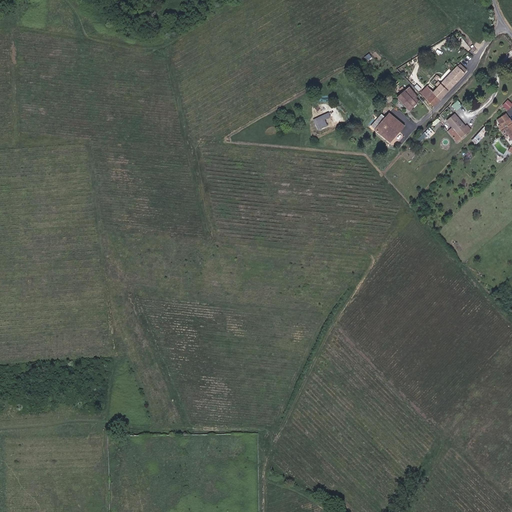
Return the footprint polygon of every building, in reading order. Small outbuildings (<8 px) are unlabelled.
[(434,106),(465,73),(465,72),(466,71),(459,64),(433,92),(427,86),(420,93),(434,106)] [(419,102),(416,98),(418,97),(409,87),(405,90),(403,88),(400,90),(402,92),(397,97),(409,110),(419,102)] [(511,102),(508,99),(503,105),(508,110),(511,105),(511,102)] [(457,110),(462,105),(458,100),(452,105),(457,110)] [(327,125),(325,120),(331,117),(329,113),(314,119),(318,130),(327,125)] [(390,142),(405,126),(389,113),(385,117),(381,114),(371,126),(390,142)] [(469,131),(465,127),(459,119),(455,114),(447,120),(452,127),(448,131),(457,141),(469,131)] [(511,122),(510,119),(509,119),(506,114),(498,120),(501,124),(505,129),(502,131),(507,138),(510,136),(511,139),(511,122)] [(490,131),(485,127),(478,135),(482,139),(487,133),(488,133),(490,131)] [(430,137),(434,133),(429,128),(425,133),(430,137)]
